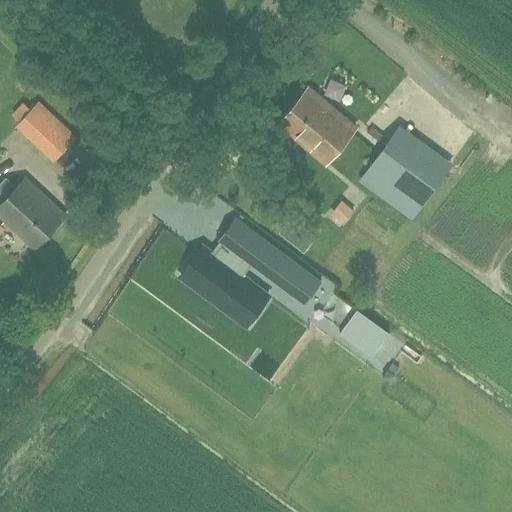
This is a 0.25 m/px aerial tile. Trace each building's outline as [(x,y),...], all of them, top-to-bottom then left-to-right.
[(300,137),(306,142),(313,147),(311,149),(328,164),(357,129),(310,89),(281,124),(299,139),(300,137)] [(477,135),(511,158),(511,111),(499,103),(477,135)] [(73,142),(37,108),(21,126),(56,159),(73,142)] [(0,130),(9,138),(17,128),(2,115),(0,117),(0,130)] [(390,141),(367,172),(418,209),(441,178),(390,141)] [(0,215),(36,249),(67,216),(27,178),(0,207),(0,215)] [(296,243),(311,224),(298,213),(282,232),(296,243)] [(253,285),(240,275),(250,262),(305,303),(321,281),(255,231),(236,257),(225,249),(218,259),(211,253),(203,247),(181,276),(231,313),(253,285)] [(357,310),(340,334),(372,358),(390,334),(357,310)] [(393,364),(383,377),(390,382),(399,369),(393,364)]
